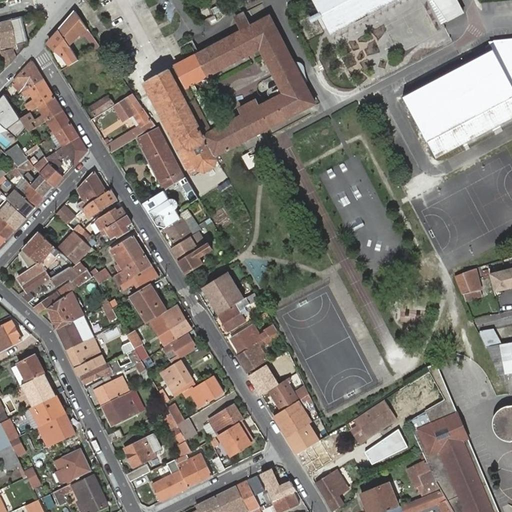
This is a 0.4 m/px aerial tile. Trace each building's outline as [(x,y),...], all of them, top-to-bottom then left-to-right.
[(313,0),(332,35),(395,0),(313,0)] [(433,0),(449,22),(465,13),(458,0),(433,0)] [(89,30),(76,12),(60,31),(60,32),(70,46),(80,34),(81,35),(89,30)] [(242,143),(315,103),(270,17),(251,27),(244,13),(235,18),(242,32),(197,55),(209,77),(261,50),(285,94),(261,107),(243,116),(231,122),(242,143)] [(20,17),(0,22),(0,51),(13,48),(18,48),(17,41),(25,38),(20,17)] [(70,46),(60,32),(49,44),(64,57),(70,66),(80,60),(70,46)] [(403,95),(435,157),(511,116),(511,38),(493,40),(494,47),(492,48),(403,95)] [(1,54),(4,69),(5,68),(15,56),(13,48),(0,51),(1,54)] [(216,156),(242,143),(231,122),(217,129),(194,85),(209,77),(197,55),(144,82),(192,174),(199,170),(204,172),(214,166),(217,158),(216,156)] [(26,91),(44,79),(34,63),(34,62),(32,62),(16,80),(17,82),(23,87),(26,91)] [(40,107),(55,98),(44,79),(26,91),(27,94),(31,92),(35,100),(38,104),(36,106),(38,109),(40,107)] [(23,87),(17,82),(13,87),(20,95),(26,91),(23,87)] [(8,89),(5,92),(11,103),(15,99),(8,89)] [(0,97),(0,132),(7,126),(5,122),(16,110),(11,103),(5,92),(0,97)] [(155,127),(133,94),(115,105),(125,122),(134,116),(141,127),(108,146),(113,153),(135,141),(138,137),(155,127)] [(109,96),(90,108),(95,116),(114,104),(109,96)] [(55,98),(40,107),(45,115),(35,120),(31,112),(29,114),(21,119),(30,132),(45,122),(48,120),(63,111),(55,98)] [(239,108),(243,116),(261,107),(257,98),(239,108)] [(38,104),(35,100),(25,106),(29,114),(31,112),(38,109),(36,106),(38,104)] [(17,142),(30,132),(21,119),(16,110),(5,122),(7,126),(17,142)] [(52,133),(53,135),(56,134),(71,124),(63,111),(48,120),(54,130),(52,133)] [(71,124),(56,134),(63,144),(60,146),(62,149),(79,138),(71,124)] [(180,172),(157,129),(140,139),(167,189),(178,183),(184,179),(180,172)] [(70,156),(75,164),(87,151),(79,138),(62,149),(63,151),(66,150),(70,156)] [(46,158),(49,162),(57,169),(62,165),(57,161),(60,158),(62,161),(70,156),(66,150),(63,151),(62,149),(46,158)] [(242,155),(248,169),(260,163),(254,150),(242,155)] [(18,169),(24,175),(33,166),(29,161),(20,168),(18,169)] [(9,165),(14,172),(18,169),(20,168),(16,163),(15,164),(13,162),(9,165)] [(41,175),(54,187),(64,176),(57,169),(49,162),(47,165),(48,167),(41,175)] [(30,183),(45,197),(54,187),(41,175),(37,179),(31,173),(36,170),(33,166),(24,175),(26,178),(30,183)] [(20,184),(26,178),(24,175),(18,169),(14,172),(13,173),(20,184)] [(95,172),(78,190),(84,200),(77,205),(81,211),(84,208),(107,192),(95,172)] [(16,189),(36,207),(45,197),(30,183),(26,178),(20,184),(16,189)] [(9,182),(5,179),(0,182),(0,188),(4,185),(5,186),(9,182)] [(11,202),(27,217),(36,207),(16,189),(13,186),(4,196),(7,199),(11,202)] [(107,192),(84,208),(90,218),(104,209),(103,207),(105,205),(107,207),(118,200),(111,189),(107,192)] [(165,191),(144,204),(161,232),(166,229),(182,219),(179,215),(178,212),(176,210),(179,207),(179,204),(178,202),(176,199),(173,199),(170,200),(165,191)] [(7,199),(0,206),(0,213),(0,214),(11,202),(7,199)] [(0,214),(3,216),(16,229),(27,217),(11,202),(0,214)] [(63,207),(57,214),(68,224),(74,218),(63,207)] [(96,222),(102,232),(106,229),(127,215),(122,207),(117,211),(115,209),(110,211),(111,214),(106,217),(105,215),(100,218),(96,222)] [(187,209),(179,215),(182,219),(166,229),(176,246),(200,232),(214,223),(210,218),(198,225),(187,209)] [(128,228),(133,225),(127,215),(106,229),(113,240),(118,237),(117,235),(121,232),(123,234),(128,230),(128,228)] [(0,235),(6,241),(16,229),(3,216),(0,220),(0,235)] [(79,225),(74,230),(80,235),(85,230),(79,225)] [(80,235),(81,236),(88,243),(94,238),(85,230),(80,235)] [(40,232),(24,249),(39,265),(42,263),(46,269),(61,253),(57,248),(52,243),(40,232)] [(176,246),(172,249),(179,262),(207,245),(200,232),(176,246)] [(76,263),(80,260),(93,248),(88,243),(81,236),(65,252),(76,263)] [(122,272),(147,257),(134,237),(112,250),(122,268),(120,270),(122,272)] [(57,238),(52,243),(57,248),(62,243),(57,238)] [(212,251),(209,244),(179,262),(187,274),(203,264),(200,258),(212,251)] [(80,260),(82,262),(82,261),(97,252),(93,248),(80,260)] [(24,249),(20,254),(30,270),(19,277),(28,292),(51,278),(48,274),(46,269),(42,263),(39,265),(24,249)] [(152,265),(147,257),(122,272),(119,274),(124,283),(152,265)] [(51,278),(52,280),(54,278),(68,269),(72,267),(72,263),(67,258),(48,274),(51,278)] [(81,286),(95,277),(91,272),(88,267),(86,268),(82,261),(82,262),(75,266),(72,267),(68,269),(54,278),(57,284),(69,278),(72,284),(78,281),(81,286)] [(511,268),(490,275),(494,291),(511,286),(511,268)] [(95,277),(100,286),(108,281),(103,272),(100,273),(96,269),(91,272),(95,277)] [(456,276),(464,297),(466,296),(466,293),(480,289),(475,270),(456,276)] [(217,280),(203,288),(211,301),(237,286),(229,272),(217,280)] [(110,303),(113,309),(122,304),(108,281),(100,286),(110,303)] [(153,320),(167,311),(151,285),(132,297),(148,323),(153,320)] [(211,301),(219,314),(239,302),(242,300),(245,299),(237,286),(211,301)] [(466,296),(464,297),(466,301),(483,297),(480,289),(466,293),(466,296)] [(61,290),(49,299),(54,305),(66,297),(61,290)] [(54,321),(57,329),(84,316),(73,292),(66,297),(54,305),(49,309),(51,315),(53,314),(56,320),(54,321)] [(245,305),(258,298),(255,293),(245,299),(242,300),(245,305)] [(41,314),(49,309),(54,305),(49,299),(34,308),(41,314)] [(248,310),(245,305),(242,300),(239,302),(240,304),(221,316),(230,332),(246,321),(241,314),(248,310)] [(111,321),(118,317),(113,309),(110,303),(103,307),(111,321)] [(167,311),(153,320),(169,345),(193,330),(177,305),(167,311)] [(424,323),(424,311),(400,310),(399,323),(424,323)] [(96,335),(86,315),(84,316),(57,329),(67,349),(91,338),(96,335)] [(12,321),(0,327),(0,351),(22,340),(12,321)] [(258,343),(277,331),(275,327),(257,338),(251,326),(232,338),(241,353),(258,343)] [(500,344),(492,329),(479,332),(486,347),(500,344)] [(128,335),(136,349),(142,345),(135,331),(128,335)] [(260,347),(280,335),(277,331),(258,343),(260,347)] [(189,334),(165,349),(174,362),(197,348),(189,334)] [(67,349),(76,368),(78,367),(96,359),(100,357),(91,338),(67,349)] [(511,342),(500,344),(486,347),(509,394),(511,394),(511,342)] [(269,360),(260,347),(258,343),(241,353),(237,355),(248,373),(269,360)] [(139,355),(136,350),(128,354),(131,360),(134,366),(143,362),(139,355)] [(289,351),(275,360),(283,374),(286,372),(296,366),(289,351)] [(27,382),(45,374),(36,357),(19,365),(24,375),(27,382)] [(96,359),(78,367),(82,376),(100,367),(96,359)] [(100,367),(82,376),(86,384),(112,371),(114,375),(122,371),(117,359),(100,367)] [(165,370),(179,394),(195,384),(180,360),(165,370)] [(457,410),(437,361),(426,366),(429,371),(445,400),(451,413),(457,410)] [(141,373),(147,369),(143,362),(137,365),(141,373)] [(24,375),(19,365),(14,367),(19,377),(24,375)] [(151,377),(147,369),(141,373),(147,384),(154,381),(151,377)] [(175,396),(179,394),(165,370),(161,372),(175,396)] [(445,400),(429,371),(400,389),(406,401),(416,396),(426,411),(445,400)] [(283,374),(267,384),(282,408),(297,399),(299,401),(310,394),(306,386),(294,394),(288,383),(291,381),(286,372),(283,374)] [(21,385),(28,399),(31,407),(35,405),(55,395),(45,374),(27,382),(21,385)] [(95,390),(103,406),(130,392),(131,392),(130,388),(129,389),(123,376),(113,381),(95,390)] [(193,386),(182,392),(185,396),(190,393),(190,395),(192,393),(201,407),(224,392),(214,376),(194,388),(193,386)] [(93,386),(95,390),(113,381),(111,377),(93,386)] [(130,392),(103,406),(112,426),(140,412),(130,392)] [(31,407),(32,408),(41,426),(65,414),(55,395),(35,405),(31,407)] [(157,399),(166,416),(172,413),(168,407),(166,403),(162,396),(157,399)] [(385,399),(356,418),(365,434),(375,428),(377,431),(397,417),(385,399)] [(451,413),(445,400),(426,411),(408,422),(412,429),(430,421),(451,413)] [(274,415),(288,437),(312,422),(299,401),(296,402),(274,415)] [(168,407),(172,413),(178,424),(184,420),(174,403),(168,407)] [(511,439),(511,403),(504,406),(499,409),(495,414),(493,423),(494,428),(499,435),(503,438),(505,439),(511,439)] [(235,404),(211,419),(213,423),(205,428),(212,439),(218,435),(220,434),(219,433),(243,417),(235,404)] [(423,453),(423,454),(461,436),(468,434),(458,410),(451,413),(430,421),(412,429),(423,453)] [(6,411),(0,413),(0,417),(2,422),(10,419),(6,411)] [(166,416),(162,418),(164,423),(168,420),(182,445),(188,442),(186,439),(178,424),(172,413),(166,416)] [(41,426),(39,427),(42,432),(43,431),(51,446),(75,434),(65,414),(41,426)] [(11,441),(19,437),(11,418),(10,419),(2,422),(11,441)] [(184,420),(178,424),(186,439),(196,433),(188,418),(184,420)] [(0,423),(0,450),(13,445),(11,441),(2,422),(0,423)] [(322,439),(312,422),(288,437),(298,454),(322,439)] [(220,434),(218,435),(230,456),(251,445),(238,423),(220,434)] [(36,428),(22,435),(27,445),(41,438),(36,428)] [(375,428),(365,434),(367,437),(377,431),(375,428)] [(108,436),(112,443),(124,437),(120,430),(108,436)] [(134,466),(153,458),(152,456),(160,452),(159,449),(161,448),(154,434),(126,448),(134,466)] [(501,511),(468,434),(461,436),(494,511),(501,511)] [(494,511),(461,436),(423,454),(427,461),(440,488),(441,490),(454,511),(494,511)] [(11,441),(13,445),(16,451),(24,447),(19,437),(11,441)] [(13,445),(0,450),(0,454),(8,471),(23,464),(22,463),(16,451),(13,445)] [(67,480),(90,470),(80,449),(58,460),(53,463),(58,472),(62,470),(67,480)] [(188,485),(189,487),(213,476),(202,453),(189,460),(187,454),(175,459),(188,485)] [(220,472),(226,469),(219,456),(213,459),(220,472)] [(154,485),(161,501),(182,491),(181,489),(188,485),(175,459),(168,463),(174,475),(154,485)] [(440,488),(427,461),(410,468),(422,495),(440,488)] [(127,475),(130,481),(151,471),(148,465),(127,475)] [(32,469),(26,472),(37,494),(43,491),(32,469)] [(67,480),(62,470),(58,472),(56,473),(61,483),(67,480)] [(316,484),(332,511),(344,505),(338,495),(349,489),(340,473),(341,472),(340,470),(316,484)] [(74,485),(74,486),(77,492),(81,490),(85,498),(78,502),(82,511),(91,511),(107,505),(93,476),(74,485)] [(246,481),(236,485),(249,511),(258,507),(246,481)] [(297,491),(291,482),(262,494),(266,504),(293,492),(297,491)] [(73,483),(53,492),(57,499),(60,505),(66,502),(62,494),(72,490),(71,487),(74,486),(74,485),(73,483)] [(361,494),(368,511),(385,511),(399,507),(389,483),(361,494)] [(236,485),(216,495),(224,511),(242,511),(243,511),(242,511),(249,511),(236,485)] [(454,511),(441,490),(399,507),(385,511),(415,511),(438,503),(441,511),(454,511)] [(39,498),(42,505),(57,499),(53,492),(39,498)] [(293,492),(266,504),(264,505),(265,507),(269,506),(271,511),(280,511),(299,504),(293,492)] [(8,511),(0,495),(0,511),(8,511)] [(224,511),(216,495),(195,505),(198,511),(224,511)] [(33,511),(45,511),(42,505),(39,498),(29,503),(33,511)]
